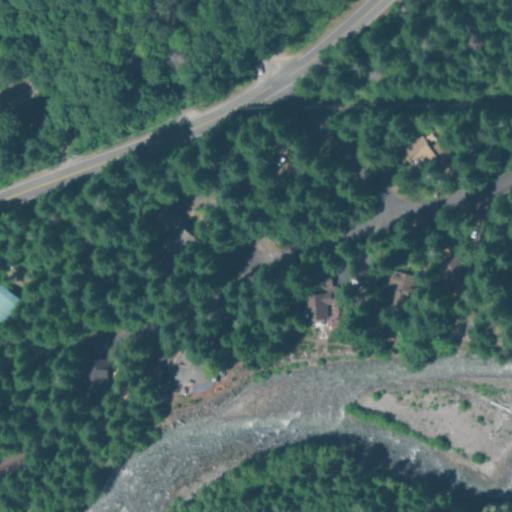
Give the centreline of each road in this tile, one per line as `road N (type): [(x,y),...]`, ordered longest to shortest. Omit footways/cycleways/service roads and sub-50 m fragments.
road 1 (tertiary): [(366,0),(270,81),(0,194)]
road 2 (residential): [(30,353),(202,278),(394,217)]
road 3 (residential): [(48,175),(52,0)]
road 4 (residential): [(155,135),(202,278)]
